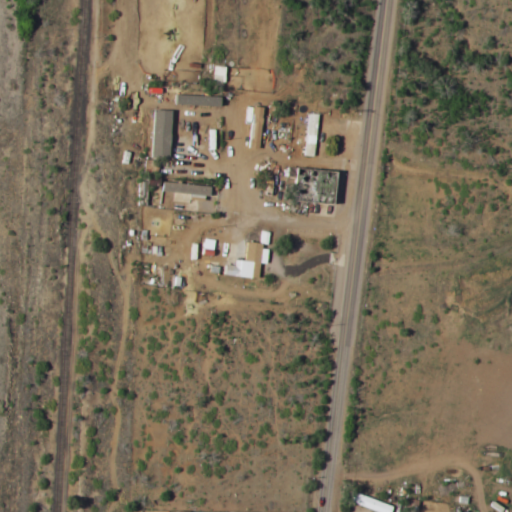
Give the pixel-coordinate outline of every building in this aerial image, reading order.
[(221,82),(222,66),(211,66),(210,82),(221,82)] [(171,104),(218,106),(218,96),(172,95),(171,104)] [(255,149),(260,108),(253,107),(248,148),(255,149)] [(150,109),(148,157),(166,158),(168,110),(150,109)] [(313,114),(304,114),(303,156),(312,156),(313,114)] [(160,193),(205,196),(206,185),(160,182),(160,193)] [(220,275),(254,278),(256,263),(262,264),(264,246),(243,243),(241,260),(232,259),(231,266),(221,265),(220,275)] [(343,501),(373,511),(386,511),(388,506),(347,491),(343,501)]
